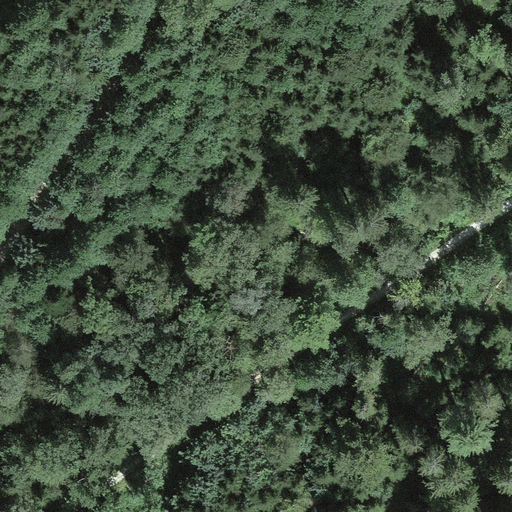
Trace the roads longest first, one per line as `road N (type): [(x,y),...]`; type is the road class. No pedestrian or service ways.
road 1 (track): [(511,207),(60,511)]
road 2 (track): [(0,261),(155,0)]
